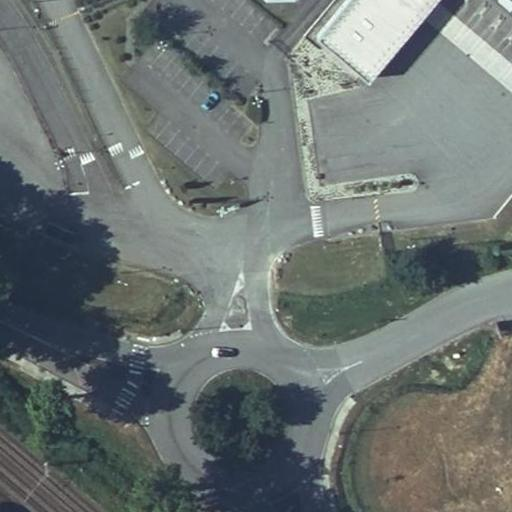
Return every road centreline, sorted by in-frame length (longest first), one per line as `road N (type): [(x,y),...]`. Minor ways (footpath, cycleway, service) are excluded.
road 1 (unknown): [(348,365),(414,405),(493,511)]
road 2 (primary): [(302,446),(309,389),(282,351),(229,338),(188,359)]
road 3 (secondary): [(0,319),(72,371),(168,418)]
road 4 (secondary): [(188,359),(0,318)]
